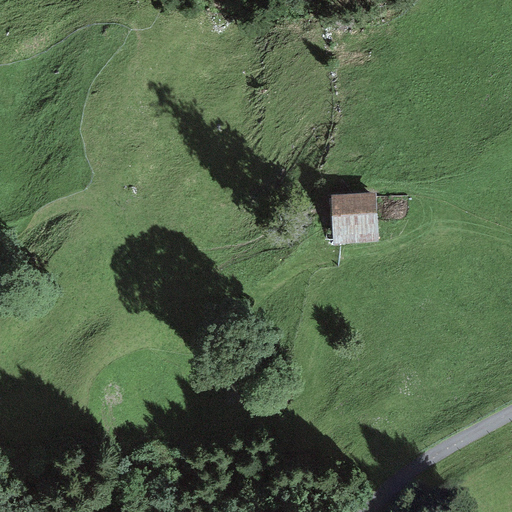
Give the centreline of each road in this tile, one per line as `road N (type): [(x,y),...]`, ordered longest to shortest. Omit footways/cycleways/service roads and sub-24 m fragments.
road 1 (unclassified): [(511,412),(435,453),(369,511)]
road 2 (track): [(348,253),(442,229),(511,239)]
